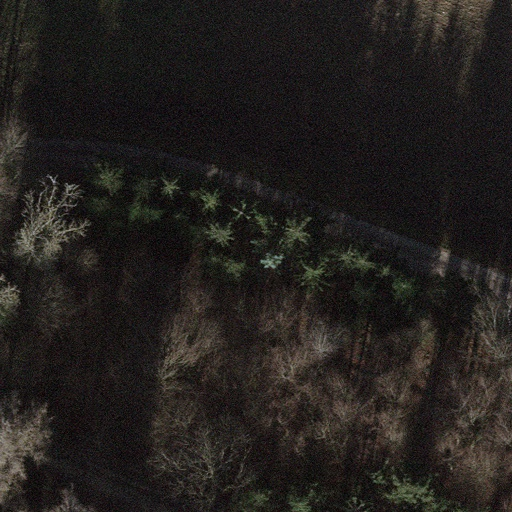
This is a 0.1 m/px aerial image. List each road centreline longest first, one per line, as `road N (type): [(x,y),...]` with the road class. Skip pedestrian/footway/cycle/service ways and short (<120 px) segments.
road 1 (track): [(511,294),(287,209),(57,149),(0,155)]
road 2 (track): [(158,511),(0,443)]
